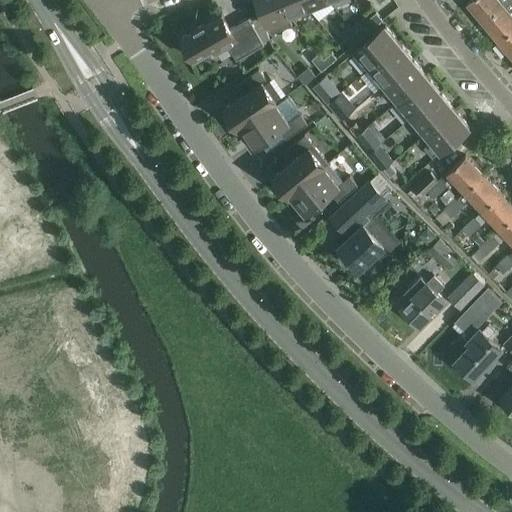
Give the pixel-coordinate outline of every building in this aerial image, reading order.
[(288,16),(282,0),(257,0),(268,24),(288,16)] [(308,8),(305,0),(282,0),(288,16),(308,8)] [(466,0),(468,1),(466,2),(482,22),(508,0),(466,0)] [(511,0),(508,0),(482,22),(498,41),(511,29),(511,16),(509,13),(511,9),(511,0)] [(370,17),(376,25),(383,19),(376,12),(370,17)] [(222,14),(205,24),(204,23),(195,28),(196,29),(182,37),(194,59),(213,48),(217,53),(229,46),(236,60),(264,44),(249,17),(230,28),(222,14)] [(363,25),(355,32),(361,38),(368,31),(363,25)] [(370,67),(399,43),(385,26),(356,50),(370,67)] [(511,29),(498,41),(511,56),(511,29)] [(353,44),(361,38),(355,32),(348,38),(353,44)] [(384,84),(413,59),(399,43),(370,67),(384,84)] [(329,64),(337,58),(332,52),(324,58),(329,64)] [(321,71),(329,64),(324,58),(316,65),(321,71)] [(398,100),(427,76),(413,59),(384,84),(398,100)] [(276,102),(262,82),(266,79),(259,68),(236,84),(243,95),(224,108),(238,128),(239,128),(239,127),(275,102),(276,102)] [(320,80),(313,85),(328,102),(340,92),(326,75),(320,80)] [(412,117),(441,93),(427,76),(398,100),(412,117)] [(342,119),(354,109),(340,92),(328,103),(342,119)] [(426,133),(455,109),(441,93),(412,117),(426,133)] [(288,121),(275,102),(239,127),(239,128),(253,147),(254,147),(253,146),(280,128),(287,138),(307,124),(300,113),(288,121)] [(424,147),(432,157),(469,126),(455,109),(426,133),(432,141),(424,147)] [(362,130),(355,123),(349,128),(356,136),(362,130)] [(379,144),(376,140),(365,127),(362,130),(356,136),(362,143),(366,148),(370,152),(379,144)] [(324,167),(329,163),(305,134),(283,152),(291,161),(273,176),(289,195),(290,195),(290,194),(324,166),(324,167)] [(393,160),(379,144),(370,152),(384,169),(390,163),(393,160)] [(465,192),(483,175),(465,156),(447,173),(464,192),(465,192)] [(396,171),(390,163),(384,169),(390,176),(396,171)] [(338,201),(358,185),(350,175),(339,184),(324,167),(324,166),(290,194),(290,195),(306,213),(307,212),(306,212),(330,191),(338,201)] [(427,191),(438,181),(430,172),(412,189),(420,197),(427,191)] [(464,192),(458,198),(465,205),(471,199),(481,210),(482,210),(500,193),(483,175),(465,192),(464,192)] [(440,178),(438,181),(427,191),(434,198),(448,185),(440,178)] [(370,181),(344,205),(331,217),(350,237),(340,246),(339,245),(338,246),(359,269),(360,268),(359,267),(383,246),(383,247),(384,246),(364,224),(370,218),(366,213),(384,196),(370,181)] [(481,210),(475,216),(481,223),(488,217),(499,229),(511,217),(511,205),(500,193),(482,210),(481,210)] [(444,210),(436,217),(444,225),(465,205),(458,198),(457,197),(444,210)] [(475,216),(474,215),(460,228),(468,236),(481,223),(475,216)] [(511,217),(499,229),(511,242),(511,217)] [(492,233),(478,246),(486,254),(500,241),(492,233)] [(439,239),(431,248),(450,267),(458,258),(439,239)] [(511,257),(509,254),(497,265),(504,273),(511,265),(511,257)] [(466,302),(483,286),(473,275),(456,291),(466,302)] [(409,288),(394,303),(401,310),(407,317),(406,318),(414,325),(415,324),(418,327),(444,301),(435,292),(440,287),(434,280),(429,285),(427,284),(426,284),(420,278),(409,289),(409,288)] [(463,338),(469,332),(500,300),(487,288),(456,319),(457,320),(451,326),(463,338)] [(467,342),(470,345),(455,362),(473,379),(501,349),(491,340),(498,332),(489,324),(482,331),(479,329),(467,342)] [(511,383),(499,399),(511,409),(511,383)]
